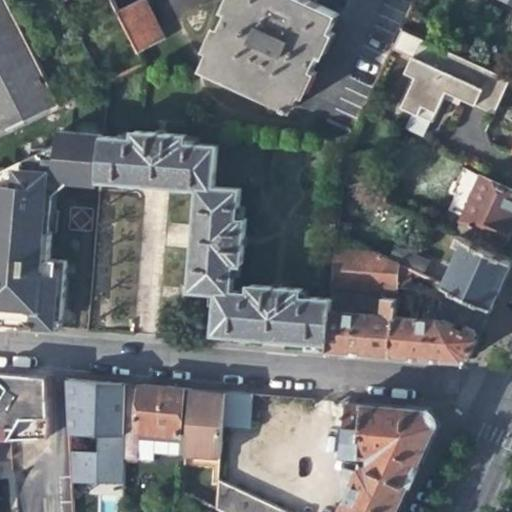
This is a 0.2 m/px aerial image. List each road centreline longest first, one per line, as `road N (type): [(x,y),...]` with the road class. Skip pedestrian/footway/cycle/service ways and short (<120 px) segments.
road 1 (residential): [(0,344),(501,389)]
road 2 (residential): [(445,511),(501,389)]
